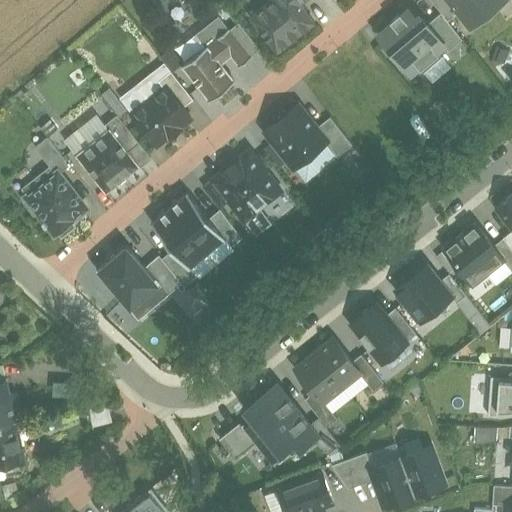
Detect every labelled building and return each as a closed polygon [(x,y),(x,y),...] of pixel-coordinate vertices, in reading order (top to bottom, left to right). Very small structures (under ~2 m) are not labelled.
[(265,0),(253,10),(280,44),(317,14),(306,0),(265,0)] [(436,0),(442,7),(446,12),(459,2),(457,0),(436,0)] [(457,0),(459,2),(472,19),(496,0),(457,0)] [(408,3),(380,27),(414,67),(446,41),(447,40),(429,18),(421,9),(416,13),(408,3)] [(446,12),(442,7),(429,18),(447,40),(446,41),(449,45),(464,33),(446,12)] [(250,26),(242,15),(232,22),(241,33),(250,26)] [(231,21),(185,58),(213,93),(238,74),(224,56),(234,48),(243,59),(254,50),(241,33),(232,22),(231,21)] [(196,92),(174,64),(162,74),(167,81),(170,79),(186,100),(196,92)] [(167,81),(135,106),(159,137),(172,127),(173,129),(183,121),(182,119),(194,110),(186,100),(170,79),(167,81)] [(266,122),(296,160),(329,134),(316,117),(299,96),(266,122)] [(329,107),(316,117),(329,134),(339,145),(352,134),(329,107)] [(107,118),(111,123),(112,122),(130,145),(141,136),(119,108),(107,118)] [(111,123),(78,148),(108,186),(142,159),(130,145),(112,122),(111,123)] [(69,153),(50,129),(38,140),(56,163),(69,153)] [(251,142),(214,171),(232,194),(246,212),(283,183),(251,142)] [(61,164),(44,177),(41,173),(30,182),(33,186),(30,188),(32,191),(28,194),(37,205),(41,203),(47,211),(45,213),(49,217),(51,216),(59,226),(62,223),(65,227),(76,218),(74,214),(77,212),(75,210),(78,208),(79,210),(87,204),(85,202),(89,199),(61,164)] [(232,194),(214,171),(205,179),(219,198),(222,201),(232,194)] [(184,181),(149,210),(173,238),(187,254),(221,226),(206,208),(184,181)] [(511,184),(496,196),(511,216),(511,184)] [(219,198),(206,208),(221,226),(229,236),(242,226),(222,201),(219,198)] [(481,217),(450,242),(477,276),(506,253),(508,251),(494,233),(481,217)] [(511,236),(504,226),(494,233),(508,251),(506,253),(510,259),(511,257),(511,236)] [(121,230),(92,254),(125,293),(153,270),(142,256),(121,230)] [(173,238),(159,249),(178,272),(182,276),(195,264),(187,254),(173,238)] [(156,245),(142,256),(153,270),(165,284),(178,272),(159,249),(156,245)] [(407,291),(423,312),(454,289),(428,255),(397,278),(407,291)] [(423,312),(407,291),(399,297),(415,319),(423,312)] [(387,306),(375,292),(350,312),(383,355),(409,335),(407,332),(387,306)] [(399,297),(387,306),(407,332),(418,324),(415,319),(399,297)] [(335,330),(316,345),(343,379),(362,364),(352,350),(335,330)] [(360,344),(352,350),(362,364),(374,380),(383,373),(360,344)] [(316,345),(297,360),(313,381),(324,394),(343,379),(316,345)] [(239,389),(252,407),(246,411),(260,430),(272,446),(293,430),(298,436),(320,420),(276,362),(239,389)] [(511,368),(490,368),(489,406),(511,406),(511,368)] [(9,371),(0,373),(0,387),(12,385),(9,371)] [(324,394),(313,381),(304,388),(326,415),(335,408),(324,394)] [(0,387),(0,419),(25,414),(19,384),(12,385),(0,387)] [(238,447),(260,430),(246,411),(223,428),(238,447)] [(25,414),(0,419),(0,459),(9,458),(11,465),(25,462),(24,454),(26,454),(18,416),(25,414)] [(441,474),(428,435),(400,445),(413,483),(441,474)] [(377,468),(373,454),(369,442),(333,452),(351,476),(377,468)] [(413,483),(400,445),(373,454),(377,468),(386,493),(413,483)] [(332,489),(322,463),(280,479),(289,503),(290,505),(306,499),(332,489)] [(150,480),(115,508),(117,511),(169,511),(174,509),(150,480)] [(308,511),(310,511),(306,499),(290,505),(289,503),(281,506),(282,511),(308,511)]
